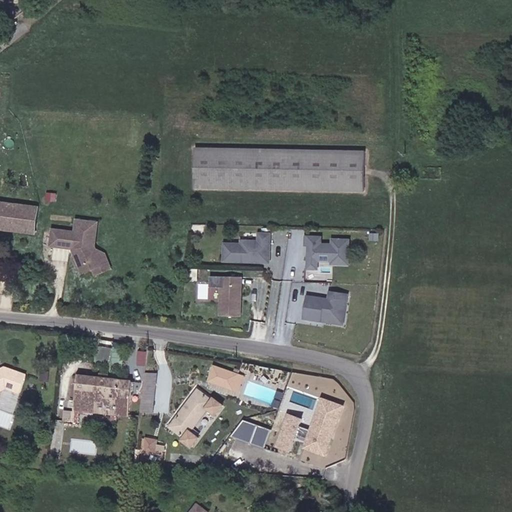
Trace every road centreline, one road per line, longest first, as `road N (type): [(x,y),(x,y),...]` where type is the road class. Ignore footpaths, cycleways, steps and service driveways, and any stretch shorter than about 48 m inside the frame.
road 1 (tertiary): [(0,327),(375,376),(377,511)]
road 2 (unknown): [(354,373),(378,333),(394,143)]
